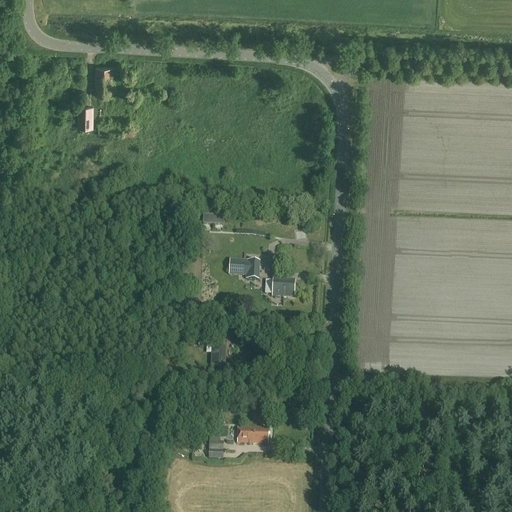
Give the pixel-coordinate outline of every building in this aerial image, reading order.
[(95,96),(113,96),(113,68),(95,68),(95,96)] [(78,129),(92,129),(93,108),(78,107),(78,129)] [(98,136),(118,137),(119,125),(99,124),(98,136)] [(131,139),(138,133),(132,126),(125,133),(131,139)] [(224,216),(203,216),(203,225),(223,225),(224,216)] [(260,262),(244,261),(243,280),(259,281),(260,262)] [(295,281),(273,279),(272,297),(294,298),(295,281)] [(212,347),(211,366),(225,366),(226,347),(212,347)] [(268,444),(268,428),(238,427),(237,443),(268,444)] [(223,460),(223,453),(223,442),(219,442),(219,437),(209,437),(208,459),(223,460)] [(198,440),(189,439),(188,450),(198,450),(198,440)]
